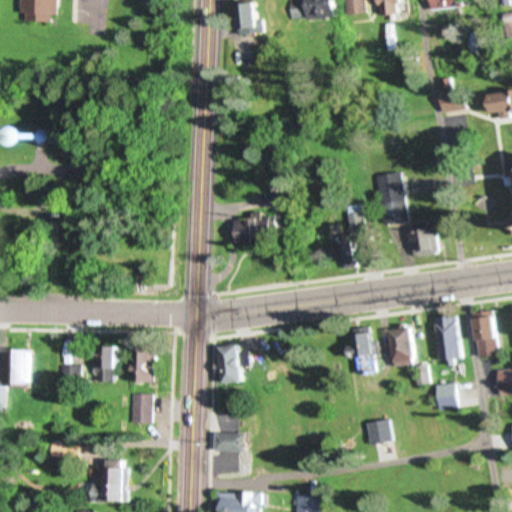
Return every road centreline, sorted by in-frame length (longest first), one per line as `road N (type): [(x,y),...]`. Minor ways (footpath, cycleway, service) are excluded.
road 1 (primary): [(188,511),(208,0)]
road 2 (secondary): [(511,276),(195,319)]
road 3 (residential): [(195,319),(0,311)]
